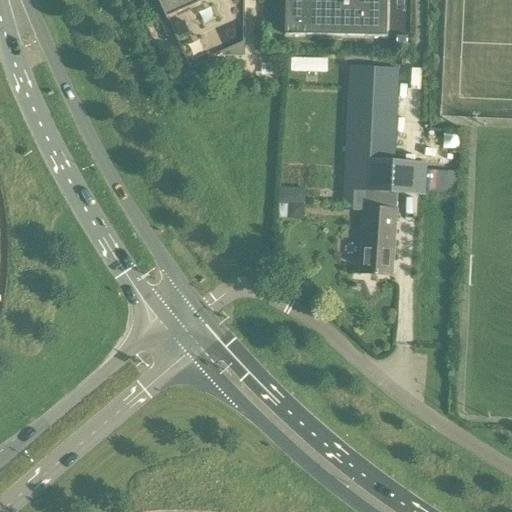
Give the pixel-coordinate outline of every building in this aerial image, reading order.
[(225,57),(227,57),(245,57),(245,0),(157,0),(168,22),(161,25),(167,38),(174,35),(190,70),(222,55),(223,56),(224,56),(225,57)] [(285,0),(285,33),(387,35),(387,0),(285,0)] [(329,71),(329,58),(293,57),(292,70),(329,71)] [(350,84),(342,211),(362,212),(363,192),(397,194),(400,194),(402,157),(395,157),(398,86),(399,70),(351,68),(350,84)] [(282,191),(282,204),(304,205),(305,192),(282,191)] [(362,212),(358,274),(392,277),(395,214),(362,212)]
